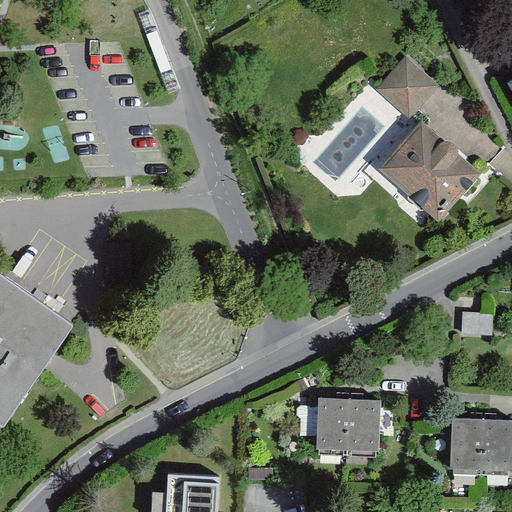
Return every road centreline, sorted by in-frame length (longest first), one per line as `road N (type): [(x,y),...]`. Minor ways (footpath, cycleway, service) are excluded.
road 1 (unclassified): [(511,242),(153,428),(72,480),(40,511)]
road 2 (track): [(193,0),(318,342)]
